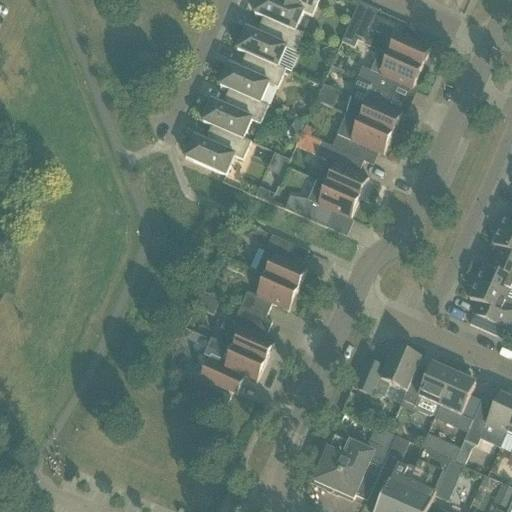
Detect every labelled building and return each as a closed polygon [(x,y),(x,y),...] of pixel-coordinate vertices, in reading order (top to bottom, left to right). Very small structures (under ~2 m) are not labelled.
[(295,34),(296,33),(304,15),(312,19),(320,0),(274,0),(272,0),(262,0),(255,17),(264,20),(295,34)] [(303,37),(296,33),(295,34),(264,20),(257,37),(247,32),(238,53),(246,57),(247,56),(278,70),(286,51),(295,55),(303,37)] [(342,45),(355,50),(358,43),(364,46),(370,31),(352,23),(342,45)] [(389,58),(422,72),(432,51),(399,37),(390,57),(389,58)] [(338,52),(331,49),(323,52),(327,63),(335,60),(338,52)] [(357,82),(395,99),(401,87),(413,93),(422,72),(389,58),(390,57),(381,53),(371,73),(363,69),(357,82)] [(229,92),(261,106),(261,105),(269,87),(278,91),(286,73),(247,56),(246,57),(239,73),(229,68),(220,89),(229,93),(229,92)] [(360,123),(393,138),(402,117),(390,111),(395,99),(357,82),(347,117),(360,123)] [(244,142),(252,123),(261,127),(269,109),(261,105),(261,106),(229,92),(229,93),(222,109),(212,104),(203,125),(212,129),(212,128),(244,142)] [(357,162),(365,165),(366,164),(362,163),(367,151),(384,159),(393,138),(360,123),(347,117),(332,150),(357,162)] [(288,140),(297,144),(304,126),(295,122),(288,140)] [(186,161),(226,179),(235,159),(244,163),(252,145),(244,142),(212,128),(212,129),(205,145),(195,141),(186,161)] [(306,128),(302,137),(310,140),(311,139),(314,131),(306,128)] [(321,145),(315,158),(327,164),(318,183),(360,202),(369,181),(352,173),(357,162),(332,150),(321,145)] [(285,212),(327,231),(334,215),(351,223),(360,202),(318,183),(317,184),(316,184),(308,202),(309,203),(291,200),(285,212)] [(511,217),(508,216),(503,227),(496,223),(493,229),(511,236),(511,217)] [(511,236),(493,229),(491,234),(498,238),(494,249),(505,253),(500,264),(511,269),(511,236)] [(266,279),(299,294),(308,273),(291,265),(298,250),(273,238),(265,254),(259,252),(250,272),(266,278),(266,279)] [(472,277),(469,282),(508,299),(511,300),(511,269),(500,264),(496,274),(485,269),(480,280),(472,277)] [(240,311),(266,323),(273,307),(289,314),(299,294),(266,279),(257,299),(247,294),(240,311)] [(476,318),(510,333),(511,328),(511,300),(508,299),(469,282),(467,288),(475,291),(470,302),(480,307),(476,318)] [(212,342),(266,367),(276,346),(259,338),(266,323),(240,311),(234,325),(225,321),(215,343),(211,341),(210,342),(211,343),(212,342)] [(200,381),(233,396),(240,380),(257,387),(266,367),(212,342),(211,343),(205,358),(210,360),(200,381)] [(367,362),(356,388),(385,401),(391,388),(407,395),(414,381),(422,362),(396,351),(387,371),(367,362)] [(419,415),(430,420),(434,418),(436,419),(455,377),(434,367),(425,386),(414,381),(407,395),(408,395),(404,403),(405,404),(402,410),(413,415),(415,410),(417,411),(419,415)] [(435,422),(468,436),(480,410),(468,405),(476,386),(455,377),(436,419),(437,420),(435,422)] [(216,405),(227,410),(232,399),(221,395),(216,405)] [(468,436),(465,444),(466,444),(472,446),(478,449),(481,443),(501,451),(507,437),(511,425),(511,402),(500,397),(495,409),(492,414),(481,410),(483,405),(484,404),(483,404),(480,410),(468,436)] [(356,499),(368,504),(388,458),(396,439),(387,436),(381,450),(357,439),(353,448),(335,440),(315,485),(354,503),(356,499)] [(388,458),(403,464),(411,446),(396,439),(388,458)] [(451,464),(421,451),(414,468),(410,466),(407,472),(399,468),(394,478),(393,477),(377,511),(429,511),(431,509),(451,464)] [(503,487),(497,498),(511,504),(511,502),(511,501),(511,491),(503,487)]
